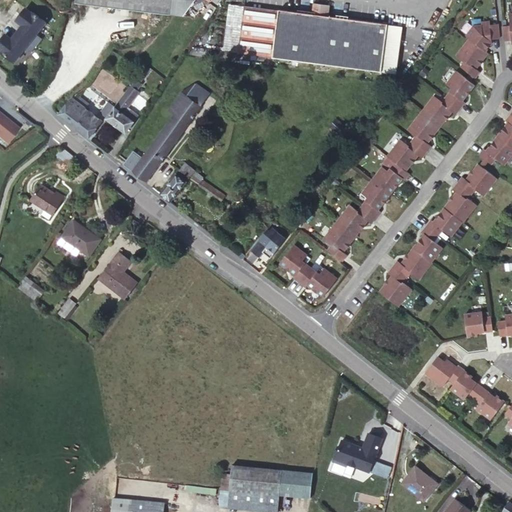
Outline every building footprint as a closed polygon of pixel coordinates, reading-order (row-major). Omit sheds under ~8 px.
[(75,0),(76,3),(171,15),(172,0),(75,0)] [(381,73),(388,25),(328,17),(330,6),(313,4),(312,15),(279,11),(273,58),(273,59),(381,73)] [(244,7),(238,53),(273,58),(279,11),(244,7)] [(26,8),(17,21),(23,25),(17,32),(35,47),(41,39),(36,35),(46,23),(33,12),(32,13),(26,8)] [(511,43),(511,14),(509,15),(510,26),(503,27),(504,41),(511,41),(511,43)] [(465,36),(469,39),(485,51),(491,43),(491,39),(498,38),(497,23),(490,24),(490,22),(481,23),(481,25),(473,26),(465,36)] [(5,34),(0,40),(0,50),(1,52),(2,51),(14,62),(24,50),(29,54),(35,47),(17,32),(12,39),(5,34)] [(485,51),(469,39),(456,56),(464,62),(461,67),(474,77),(478,71),(475,69),(487,53),(485,51)] [(434,96),(420,114),(438,127),(451,112),(454,114),(463,102),(461,100),(473,84),(456,71),(445,84),(451,89),(441,101),(434,96)] [(144,77),(140,74),(131,86),(137,90),(142,84),(140,82),(144,77)] [(182,93),(201,107),(209,94),(195,84),(182,93)] [(124,96),(131,102),(139,91),(137,90),(131,86),(124,96)] [(174,115),(136,168),(133,172),(147,182),(201,107),(182,93),(169,111),(174,115)] [(71,98),(58,114),(89,139),(102,122),(85,109),(88,105),(76,94),(71,98)] [(124,96),(107,118),(125,132),(138,116),(127,107),(131,102),(124,96)] [(113,106),(108,101),(100,112),(105,116),(113,106)] [(0,138),(5,143),(19,127),(0,111),(0,138)] [(438,127),(420,114),(408,130),(415,136),(411,141),(425,153),(429,146),(426,143),(438,127)] [(511,116),(510,115),(505,121),(507,123),(497,136),(511,148),(511,116)] [(349,129),(336,119),(330,126),(342,136),(349,129)] [(511,153),(511,148),(497,136),(486,151),(483,149),(478,156),(490,165),(495,159),(503,165),(511,153)] [(425,153),(411,141),(407,146),(399,140),(386,157),(394,163),(404,171),(416,156),(420,159),(425,153)] [(185,163),(176,174),(186,182),(189,177),(199,184),(198,184),(221,200),(225,196),(202,180),(204,178),(195,171),(185,163)] [(404,171),(394,163),(387,172),(381,167),(371,181),(388,195),(401,178),(403,180),(408,174),(404,171)] [(461,177),(457,183),(471,194),(474,190),(482,196),(495,179),(477,164),(465,180),(461,177)] [(176,174),(160,195),(169,202),(186,182),(176,174)] [(388,195),(371,181),(361,194),(366,198),(360,206),(374,217),(379,211),(377,210),(388,195)] [(471,194),(457,183),(452,189),(456,192),(444,208),(462,222),(475,205),(467,199),(471,194)] [(31,200),(45,209),(52,214),(64,197),(56,191),(54,194),(41,186),(31,200)] [(374,217),(360,206),(356,212),(348,206),(335,222),(353,236),(366,220),(370,223),(374,217)] [(462,222),(444,208),(432,222),(430,220),(426,226),(436,234),(441,228),(450,235),(462,222)] [(52,214),(45,209),(42,214),(49,219),(52,214)] [(100,239),(74,220),(62,237),(89,256),(100,239)] [(353,236),(335,222),(322,239),(330,245),(326,250),(340,261),(345,255),(341,252),(353,236)] [(436,234),(426,226),(421,232),(423,234),(412,248),(429,262),(441,247),(431,239),(436,234)] [(272,239),(266,234),(252,252),(258,257),(272,239)] [(61,238),(58,243),(74,254),(77,249),(61,238)] [(305,255),(292,245),(278,262),(293,275),(291,277),(303,287),(305,284),(321,297),(335,279),(322,268),(317,274),(300,261),(305,255)] [(430,262),(429,262),(412,248),(398,266),(395,263),(390,268),(404,279),(407,275),(415,281),(430,262)] [(131,261),(119,252),(99,278),(125,298),(137,282),(123,271),(131,261)] [(404,279),(390,268),(386,274),(390,277),(378,291),(396,305),(408,289),(400,283),(404,279)] [(21,282),(22,282),(40,297),(45,290),(26,276),(21,282)] [(40,297),(22,282),(19,287),(37,301),(40,297)] [(76,303),(69,298),(58,312),(65,318),(76,303)] [(481,312),(463,314),(466,336),(476,335),(476,332),(491,330),(490,317),(482,318),(481,312)] [(511,313),(504,314),(505,321),(497,322),(499,335),(511,333),(511,313)] [(453,383),(463,370),(457,366),(456,367),(445,359),(443,361),(436,356),(424,372),(442,386),(447,379),(453,383)] [(471,377),(463,370),(453,383),(449,388),(463,399),(467,394),(479,403),(475,408),(489,419),(503,401),(495,395),(493,397),(470,379),(471,377)] [(374,461),(382,439),(368,434),(362,449),(342,442),(339,450),(338,450),(333,462),(346,467),(347,465),(369,473),(369,472),(375,474),(380,463),(374,461)] [(380,463),(375,474),(387,479),(392,467),(380,463)] [(311,497),(313,472),(232,464),(229,508),(275,511),(278,511),(280,494),(311,497)] [(438,484),(416,466),(403,483),(425,500),(438,484)] [(163,511),(164,502),(114,497),(112,511),(163,511)] [(469,511),(472,509),(457,498),(446,511),(469,511)] [(511,511),(511,502),(509,501),(501,511),(511,511)]
